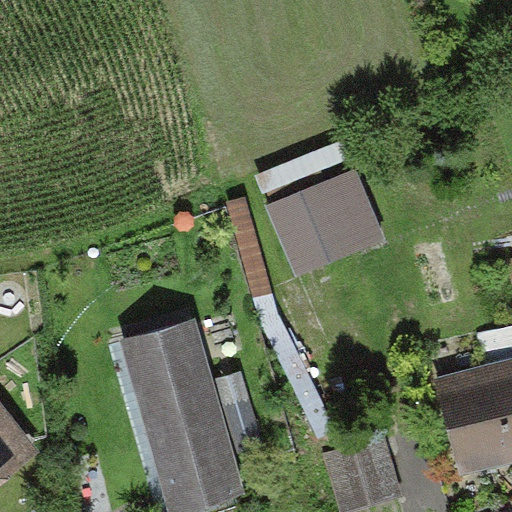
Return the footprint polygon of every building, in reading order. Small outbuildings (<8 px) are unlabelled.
[(357,172),(264,209),(292,280),(385,243),(357,172)] [(194,325),(124,342),(164,511),(176,511),(235,498),(194,325)] [(511,355),(433,377),(460,477),(511,463),(511,355)] [(0,476),(30,455),(0,415),(0,476)] [(389,438),(324,455),(339,510),(403,493),(389,438)]
